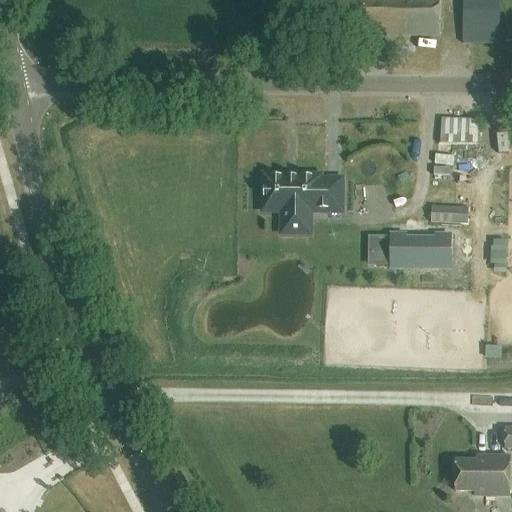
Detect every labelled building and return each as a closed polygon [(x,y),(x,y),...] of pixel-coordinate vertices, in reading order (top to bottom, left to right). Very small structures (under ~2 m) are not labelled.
[(340,0),(340,32),(418,33),(418,0),(340,0)] [(499,47),(499,2),(465,1),(462,45),(499,47)] [(442,180),(480,180),(480,140),(442,140),(442,180)] [(347,213),(387,212),(384,148),(341,149),(342,177),(346,176),(347,213)] [(263,176),(263,212),(282,212),(282,234),(310,234),(310,210),(324,210),(324,212),(341,213),(341,181),(320,180),(320,176),(297,176),(295,176),(288,176),(287,176),(263,176)] [(468,225),(469,209),(432,207),(431,224),(468,225)] [(317,225),(335,225),(335,213),(317,213),(317,225)] [(410,234),(410,229),(396,230),(396,262),(456,262),(456,230),(441,230),(441,234),(410,234)] [(442,292),(441,276),(421,277),(422,293),(442,292)] [(475,497),(510,497),(510,457),(485,457),(485,462),(456,461),(456,492),(475,492),(475,497)] [(62,500),(70,511),(80,511),(90,505),(78,489),(62,500)]
